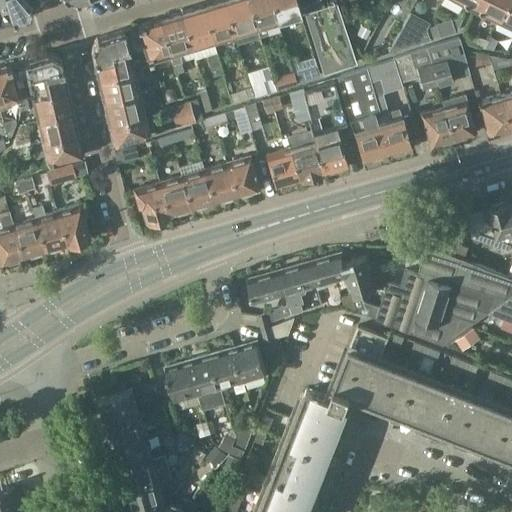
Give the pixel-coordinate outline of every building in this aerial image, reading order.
[(24,0),(0,0),(0,19),(2,25),(29,16),(31,8),(24,0)] [(215,0),(202,4),(218,52),(239,45),(239,43),(236,33),(224,0),(215,0)] [(259,36),(248,0),(224,0),(236,33),(239,43),(259,36)] [(271,0),(248,0),(259,36),(272,33),(269,23),(278,20),(271,0)] [(300,13),(295,0),(271,0),(278,20),(300,13)] [(300,13),(304,11),(319,6),(317,0),(314,0),(297,6),(300,13)] [(304,11),(322,72),(357,62),(337,0),(304,11)] [(505,0),(474,0),(471,7),(496,19),(505,0)] [(511,0),(505,0),(496,19),(511,26),(511,0)] [(180,11),(191,47),(195,59),(206,55),(218,52),(202,4),(180,11)] [(178,50),(191,47),(180,11),(159,18),(170,53),(176,72),(184,69),(181,59),(178,50)] [(450,21),(453,31),(454,30),(461,17),(450,21)] [(137,24),(143,43),(148,60),(151,59),(170,53),(159,18),(137,24)] [(450,21),(438,24),(440,35),(453,31),(450,21)] [(437,23),(426,26),(417,42),(440,35),(438,24),(437,23)] [(91,46),(93,56),(129,47),(143,43),(137,24),(97,37),(91,46)] [(468,65),(465,55),(459,35),(425,46),(429,61),(436,83),(471,72),(468,65)] [(489,35),(488,38),(483,47),(495,48),(499,40),(489,35)] [(476,36),(474,45),(483,47),(488,38),(476,36)] [(93,56),(98,78),(153,63),(151,59),(148,60),(143,43),(129,47),(93,56)] [(395,57),(400,77),(418,71),(422,87),(436,83),(429,61),(425,46),(394,55),(395,57)] [(24,59),(28,74),(63,66),(60,57),(51,51),(24,59)] [(402,84),(400,77),(395,57),(367,66),(380,109),(374,111),(387,153),(399,150),(400,151),(407,149),(408,147),(412,146),(399,106),(388,109),(383,90),(402,84)] [(159,85),(153,63),(98,78),(103,101),(159,85)] [(0,106),(21,100),(18,90),(10,64),(0,66),(0,106)] [(247,71),(254,95),(275,89),(268,64),(247,71)] [(316,64),(295,72),(298,82),(319,73),(316,64)] [(28,74),(33,97),(68,89),(63,66),(28,74)] [(349,118),(349,119),(354,131),(363,160),(367,159),(368,160),(375,158),(376,156),(387,153),(374,111),(380,109),(367,66),(336,76),(349,118)] [(275,78),(278,88),(298,82),(295,72),(275,78)] [(307,117),(313,138),(323,172),(335,168),(337,170),(343,168),(344,166),(347,164),(338,131),(323,135),(317,113),(332,109),(335,123),(346,120),(333,80),(303,89),(306,99),(310,116),(307,117)] [(103,101),(108,123),(144,112),(163,107),(161,101),(163,100),(159,85),(103,101)] [(25,87),(18,90),(21,100),(27,98),(25,87)] [(298,88),(269,97),(273,109),(294,102),(302,100),(298,88)] [(33,97),(38,118),(73,110),(68,89),(33,97)] [(511,90),(500,94),(510,130),(511,129),(511,90)] [(442,106),(452,138),(476,131),(473,121),(482,119),(478,100),(468,103),(465,93),(440,100),(442,106)] [(510,130),(500,94),(478,99),(478,100),(482,119),(483,119),(488,136),(510,130)] [(269,97),(261,99),(265,112),(273,109),(269,97)] [(27,98),(21,100),(18,114),(30,110),(27,98)] [(177,125),(191,120),(202,117),(197,99),(172,106),(177,125)] [(249,128),(262,124),(255,101),(243,105),(249,128)] [(243,105),(212,115),(214,124),(235,117),(240,131),(249,128),(243,105)] [(430,145),(452,138),(442,106),(421,112),(430,145)] [(73,110),(38,118),(43,140),(78,132),(73,110)] [(114,146),(133,141),(150,137),(149,134),(144,112),(108,123),(114,146)] [(204,127),(214,124),(212,115),(201,118),(204,127)] [(17,121),(16,118),(4,121),(9,136),(12,135),(17,121)] [(13,147),(30,143),(26,121),(21,122),(13,147)] [(181,129),(168,134),(171,142),(184,138),(181,129)] [(78,132),(43,140),(48,163),(64,159),(83,155),(78,132)] [(159,146),(171,142),(168,134),(157,138),(147,141),(151,152),(160,149),(159,146)] [(288,182),(299,179),(289,145),(286,135),(274,139),(277,148),(265,151),(275,185),(279,184),(280,185),(287,183),(288,182)] [(313,138),(289,145),(299,179),(312,176),(314,177),(319,175),(320,173),(324,172),(323,172),(313,138)] [(30,143),(13,147),(9,160),(32,155),(30,143)] [(135,145),(115,150),(117,160),(137,156),(135,145)] [(237,194),(259,188),(250,155),(226,161),(237,194)] [(48,182),(87,171),(84,160),(45,170),(48,182)] [(179,167),(181,175),(192,207),(215,200),(204,168),(202,161),(179,167)] [(226,161),(204,168),(215,200),(237,194),(226,161)] [(181,175),(159,181),(170,214),(192,207),(181,175)] [(27,189),(24,177),(23,176),(14,178),(18,193),(28,191),(27,189)] [(31,176),(24,177),(27,189),(34,187),(31,176)] [(159,181),(152,183),(133,189),(139,208),(141,207),(146,222),(170,216),(169,214),(170,214),(159,181)] [(468,215),(473,236),(501,246),(502,251),(511,247),(511,202),(506,204),(504,202),(493,205),(492,208),(468,215)] [(80,204),(58,210),(68,245),(90,239),(87,231),(84,219),(86,218),(85,211),(81,210),(80,204)] [(34,217),(44,250),(65,244),(66,244),(67,245),(68,245),(58,210),(46,214),(43,205),(32,208),(34,217)] [(0,262),(22,256),(13,223),(10,211),(0,213),(0,218),(0,220),(0,262)] [(34,217),(13,223),(22,256),(44,250),(34,217)] [(388,280),(380,306),(376,318),(411,331),(418,313),(414,312),(437,247),(427,243),(418,273),(405,268),(401,284),(388,280)] [(411,331),(443,344),(469,325),(487,312),(511,294),(511,276),(509,275),(437,247),(414,312),(418,313),(411,331)] [(341,251),(310,260),(316,282),(323,280),(326,284),(336,281),(337,277),(346,274),(343,262),(344,261),(341,251)] [(346,274),(353,296),(361,294),(362,298),(357,310),(376,318),(380,306),(364,301),(361,292),(377,287),(368,254),(356,258),(355,256),(352,257),(352,259),(344,261),(343,262),(346,274)] [(316,282),(310,260),(279,269),(285,291),(316,282)] [(248,278),(250,286),(251,291),(250,291),(251,295),(253,295),(254,301),(267,297),(268,301),(282,297),(281,292),(285,291),(279,269),(248,278)] [(356,310),(353,296),(352,292),(341,295),(344,305),(356,310)] [(511,294),(487,312),(500,318),(511,322),(511,294)] [(295,300),(288,302),(291,312),(298,310),(295,300)] [(288,301),(257,310),(261,325),(270,322),(269,318),(291,312),(288,302),(288,301)] [(261,325),(266,340),(289,333),(295,315),(270,322),(261,325)] [(511,331),(511,322),(500,318),(497,326),(511,331)] [(330,397),(312,390),(307,387),(295,417),(335,433),(351,394),(511,456),(511,409),(380,359),(389,336),(358,325),(330,397)] [(471,329),(469,325),(443,344),(448,345),(457,339),(471,329)] [(478,339),(471,329),(457,339),(464,349),(478,339)] [(401,345),(404,336),(391,331),(388,340),(401,345)] [(257,340),(233,347),(243,379),(267,372),(257,340)] [(415,340),(412,349),(424,354),(428,345),(415,340)] [(428,345),(424,354),(437,359),(440,350),(428,345)] [(246,388),(243,379),(233,347),(211,353),(220,385),(231,382),(234,392),(246,388)] [(224,401),(220,385),(211,353),(189,360),(200,399),(202,407),(224,401)] [(453,355),(450,364),(462,369),(466,360),(453,355)] [(200,399),(189,360),(166,366),(168,375),(174,399),(188,395),(190,402),(200,399)] [(466,360),(462,369),(475,374),(478,365),(466,360)] [(491,370),(488,378),(500,383),(504,375),(491,370)] [(511,378),(504,375),(500,383),(511,387),(511,378)] [(155,382),(144,385),(146,392),(157,390),(155,382)] [(100,398),(101,400),(101,401),(100,404),(101,408),(104,410),(107,421),(140,412),(133,388),(118,393),(118,392),(115,392),(115,393),(100,398)] [(140,412),(107,421),(110,432),(109,435),(110,439),(113,441),(113,442),(111,443),(112,445),(147,435),(140,412)] [(265,414),(260,427),(268,430),(273,417),(265,414)] [(295,417),(295,418),(258,511),(304,511),(335,433),(295,417)] [(205,419),(195,421),(198,434),(209,431),(205,419)] [(260,427),(255,439),(263,443),(268,430),(260,427)] [(114,445),(120,467),(153,459),(147,435),(112,445),(114,445)] [(226,452),(215,443),(206,454),(217,462),(226,452)] [(190,453),(202,461),(207,453),(195,446),(190,453)] [(241,456),(227,450),(222,463),(235,469),(241,456)] [(250,452),(245,465),(254,468),(258,455),(250,452)] [(160,480),(153,459),(120,467),(127,490),(160,480)] [(245,465),(240,477),(249,481),(254,468),(245,465)] [(161,511),(168,501),(168,500),(168,499),(165,498),(160,480),(127,490),(132,509),(130,508),(128,508),(126,509),(125,510),(124,511),(123,511),(161,511)] [(0,511),(7,511),(18,509),(15,501),(18,500),(14,488),(12,488),(12,486),(0,489),(0,511)] [(235,490),(230,503),(232,503),(234,504),(239,506),(244,493),(235,490)] [(185,511),(191,499),(181,496),(178,503),(168,499),(168,500),(168,501),(161,511),(185,511)] [(191,499),(185,511),(201,511),(197,510),(199,502),(191,499)] [(230,503),(226,511),(236,511),(239,506),(234,504),(232,503),(230,503)]
